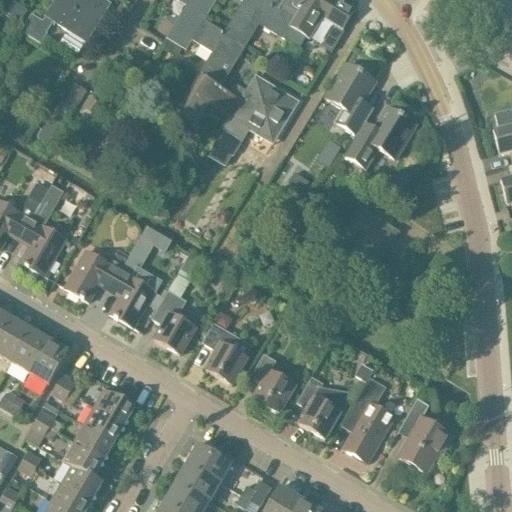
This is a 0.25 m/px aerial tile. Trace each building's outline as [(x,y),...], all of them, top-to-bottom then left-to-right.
[(98,0),(54,0),(43,18),(53,24),(86,45),(110,7),(98,0)] [(201,25),(203,23),(216,0),(171,0),(186,8),(166,41),(185,52),(191,42),(201,25)] [(257,25),(280,39),(286,28),(290,21),(278,14),(256,0),(245,0),(224,36),(223,36),(243,49),(257,25)] [(256,0),(278,14),(286,0),(256,0)] [(286,28),(280,39),(298,49),(304,39),(309,42),(322,21),(341,32),(354,12),(334,0),(302,0),(302,1),(299,0),(286,0),(278,14),(290,21),(286,28)] [(30,17),(20,34),(30,41),(40,46),(46,36),(36,31),(41,23),(30,17)] [(219,90),(243,49),(223,36),(224,36),(203,23),(201,25),(191,42),(212,54),(198,78),(219,90)] [(165,44),(161,52),(172,58),(173,55),(176,50),(165,44)] [(369,117),(358,111),(374,85),(346,68),(325,102),(341,112),(333,125),(355,139),(360,131),(361,131),(365,125),(369,117)] [(198,78),(193,86),(173,121),(193,133),(208,109),(229,122),(241,104),(240,103),(235,100),(234,102),(217,92),(219,90),(198,78)] [(241,104),(229,122),(246,133),(250,126),(270,138),(277,127),(282,130),(283,128),(297,105),(254,79),(246,93),(240,102),(240,103),(241,104)] [(86,94),(78,88),(75,86),(63,104),(74,112),(86,94)] [(234,86),(229,94),(239,101),(244,92),(234,86)] [(105,106),(89,96),(77,114),(93,124),(105,106)] [(355,139),(342,159),(366,173),(378,153),(392,161),(394,162),(394,161),(414,128),(387,111),(375,131),(365,125),(361,131),(360,131),(355,139)] [(492,136),(491,139),(493,146),(495,148),(498,159),(511,155),(511,166),(507,168),(507,170),(511,168),(511,111),(493,116),(498,133),(492,135),(492,136)] [(229,122),(223,132),(240,142),(246,133),(229,122)] [(223,132),(213,148),(214,149),(230,158),(240,142),(223,132)] [(511,182),(499,185),(502,196),(501,198),(503,205),(505,206),(505,209),(511,207),(511,168),(507,170),(511,182)] [(308,184),(293,175),(287,185),(302,193),(308,184)] [(35,186),(28,200),(41,207),(43,203),(49,193),(35,186)] [(380,222),(389,210),(368,196),(359,209),(360,210),(336,245),(374,271),(398,235),(380,222)] [(0,252),(7,240),(8,239),(18,245),(22,239),(34,218),(41,207),(28,200),(18,216),(12,213),(0,205),(0,252)] [(22,239),(18,245),(19,245),(28,250),(27,251),(19,266),(43,280),(44,279),(48,272),(65,243),(42,230),(53,209),(43,203),(41,207),(34,218),(22,239)] [(222,211),(215,220),(224,226),(231,217),(222,211)] [(74,239),(69,246),(75,249),(79,242),(74,239)] [(117,252),(113,259),(123,264),(127,257),(117,252)] [(85,255),(63,292),(88,306),(97,290),(108,297),(124,269),(123,269),(121,268),(111,263),(111,262),(108,268),(85,255)] [(117,302),(108,317),(133,332),(154,295),(160,284),(135,270),(133,275),(124,269),(108,297),(117,302)] [(161,329),(153,343),(180,358),(194,333),(175,323),(186,305),(167,294),(150,323),(161,329)] [(0,314),(0,337),(10,321),(0,314)] [(285,316),(279,329),(291,335),(298,322),(285,316)] [(0,360),(9,365),(29,332),(10,321),(0,337),(0,360)] [(245,362),(226,351),(234,339),(212,326),(200,346),(215,355),(204,373),(230,388),(245,362)] [(28,376),(48,343),(29,332),(9,365),(28,376)] [(67,354),(48,343),(28,376),(48,388),(67,354)] [(261,387),(253,401),(279,416),(294,390),(269,376),(275,365),(263,358),(250,380),(261,387)] [(360,367),(353,378),(366,386),(372,374),(360,367)] [(55,388),(69,396),(74,387),(61,379),(55,388)] [(393,421),(374,410),(385,391),(369,382),(350,414),(361,420),(351,438),(350,437),(341,453),(366,467),(393,421)] [(348,396),(319,391),(320,390),(308,383),(296,405),(306,411),(298,427),(324,443),(339,417),(344,418),(348,396)] [(63,406),(69,396),(55,388),(50,398),(63,406)] [(93,411),(123,428),(134,410),(104,393),(93,411)] [(0,402),(0,411),(5,414),(11,405),(2,400),(0,402)] [(405,422),(416,428),(397,460),(425,477),(434,461),(439,463),(453,440),(422,422),(428,410),(417,403),(405,422)] [(11,405),(5,414),(15,420),(20,411),(11,405)] [(48,432),(54,422),(58,414),(45,406),(34,424),(48,432)] [(123,428),(93,411),(83,428),(113,446),(123,428)] [(42,441),(48,432),(34,424),(29,433),(42,441)] [(113,446),(83,428),(72,447),(102,465),(113,446)] [(92,481),(93,480),(102,465),(72,447),(62,465),(70,470),(71,469),(92,481)] [(186,466),(219,486),(231,467),(197,447),(186,466)] [(22,463),(36,471),(41,462),(27,454),(22,463)] [(11,469),(16,460),(7,455),(4,461),(2,464),(11,470),(11,469)] [(30,481),(36,471),(22,463),(16,473),(30,481)] [(175,485),(208,505),(219,486),(186,466),(175,485)] [(101,485),(93,480),(92,481),(71,469),(70,470),(61,486),(90,504),(101,485)] [(204,511),(208,505),(175,485),(164,504),(177,511),(204,511)] [(255,494),(249,504),(259,509),(263,501),(268,491),(257,485),(252,493),(255,494)] [(63,511),(85,511),(90,504),(61,486),(50,504),(63,511)] [(245,489),(240,498),(249,504),(255,494),(252,493),(245,489)] [(1,499),(15,507),(20,497),(7,490),(1,499)] [(264,511),(290,511),(297,500),(278,490),(264,511)] [(244,511),(249,504),(240,498),(235,508),(242,511),(244,511)] [(0,511),(1,511),(11,511),(15,507),(1,499),(0,500),(0,511)] [(315,511),(316,511),(297,500),(290,511),(315,511)]
